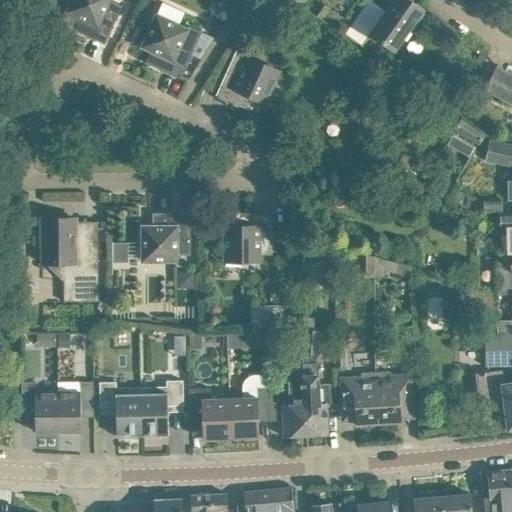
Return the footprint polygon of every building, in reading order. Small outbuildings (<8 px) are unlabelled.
[(104,44),(122,5),(110,0),(71,0),(66,12),(75,16),(70,28),(104,44)] [(270,0),(268,0),(263,9),(275,18),(282,8),(270,0)] [(395,50),(424,9),(411,0),(392,0),(385,11),(369,0),(345,33),(344,33),(344,34),(362,46),(371,33),(395,50)] [(325,5),(317,16),(335,29),(343,17),(325,5)] [(156,15),(142,46),(151,51),(146,63),(180,78),(195,46),(206,51),(214,37),(202,31),(188,25),(187,29),(156,15)] [(488,53),(479,47),(470,40),(461,52),(479,65),(488,53)] [(265,103),(279,71),(249,57),(251,54),(237,48),(216,95),(250,111),(256,98),(265,103)] [(511,75),(496,67),(485,89),(511,102),(511,75)] [(476,146),(486,130),(461,116),(452,132),(476,146)] [(410,134),(407,140),(413,144),(416,137),(410,134)] [(511,145),(489,141),(485,160),(511,165),(511,180),(509,181),(509,199),(511,198),(511,145)] [(400,152),(394,169),(401,172),(408,155),(400,152)] [(501,199),(483,200),(484,209),(501,208),(501,199)] [(273,255),(272,212),(234,213),(234,226),(224,226),(225,261),(259,260),(259,255),(273,255)] [(511,212),(501,213),(501,227),(507,227),(508,251),(511,251),(511,212)] [(190,255),(190,213),(152,213),(152,226),(142,226),(142,261),(177,261),(177,255),(190,255)] [(98,301),(98,221),(76,221),(76,218),(65,218),(41,218),(42,263),(64,263),(64,301),(98,301)] [(316,245),(316,267),(338,267),(338,245),(316,245)] [(511,251),(508,251),(497,252),(497,292),(511,292),(511,251)] [(374,254),(358,254),(358,276),(374,276),(374,264),(374,254)] [(382,264),(374,264),(374,276),(382,276),(382,264)] [(194,272),(177,272),(177,289),(194,288),(194,272)] [(298,279),(296,291),(304,292),(306,280),(298,279)] [(280,303),(265,304),(266,320),(281,320),(280,303)] [(511,319),(497,320),(497,333),(511,333),(511,319)] [(264,329),(252,329),(252,341),(264,341),(264,329)] [(200,331),(187,331),(187,349),(200,349),(200,331)] [(69,332),(58,332),(58,345),(69,345),(69,332)] [(511,333),(497,333),(485,333),(486,365),(511,364),(511,333)] [(415,364),(414,342),(402,343),(403,365),(415,364)] [(347,368),(346,346),(334,346),(335,368),(347,368)] [(331,404),(331,398),(330,383),(318,384),(317,362),(302,363),(306,435),(328,434),(326,404),(331,404)] [(306,435),(302,363),(288,364),(289,394),(292,396),(293,403),(282,403),(283,416),(284,436),(306,435)] [(511,427),(511,383),(504,384),(502,369),(476,372),(481,411),(506,408),(509,428),(511,427)] [(414,417),(413,396),(412,372),(388,374),(389,380),(376,380),(378,423),(401,422),(401,418),(414,417)] [(259,437),(258,412),(270,411),(269,385),(268,375),(254,376),(252,376),(250,377),(249,378),(247,379),(246,380),(245,382),(244,383),(243,385),(243,387),(243,397),(229,398),(231,438),(259,437)] [(378,423),(376,380),(363,381),(363,375),(340,376),(342,421),(355,421),(355,424),(378,423)] [(166,387),(141,388),(142,435),(168,435),(168,406),(184,405),(183,380),(166,380),(166,387)] [(94,409),(94,381),(80,381),(80,391),(58,391),(58,432),(81,431),(81,410),(94,409)] [(142,435),(141,388),(116,389),(116,381),(99,382),(100,407),(116,407),(116,436),(142,435)] [(58,432),(58,391),(35,392),(35,382),(22,382),(22,410),(35,410),(35,432),(58,432)] [(231,438),(229,398),(211,399),(210,388),(189,389),(190,415),(202,414),(203,439),(231,438)] [(511,511),(511,493),(510,469),(486,471),(489,491),(490,503),(497,503),(497,511),(511,511)] [(294,511),(294,507),(292,487),(258,490),(259,511),(294,511)] [(259,511),(258,490),(243,492),(245,508),(237,509),(237,511),(259,511)] [(227,511),(227,493),(191,494),(191,511),(227,511)] [(471,511),(470,493),(441,496),(442,511),(471,511)] [(442,511),(441,496),(413,498),(414,511),(442,511)] [(181,511),(181,499),(155,500),(155,511),(181,511)] [(388,511),(387,501),(358,503),(358,511),(388,511)] [(344,511),(344,502),(334,503),(334,511),(344,511)] [(332,511),(331,503),(310,505),(311,511),(332,511)]
